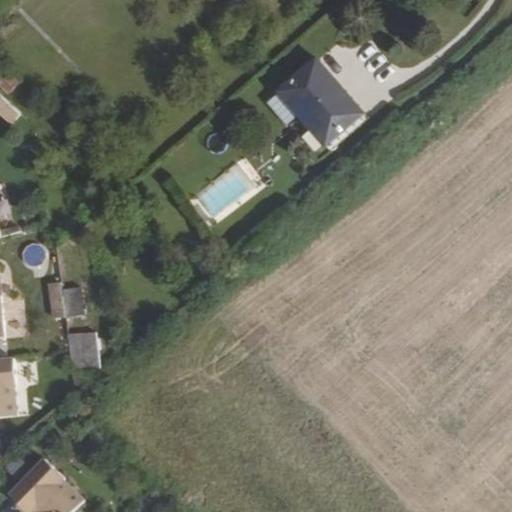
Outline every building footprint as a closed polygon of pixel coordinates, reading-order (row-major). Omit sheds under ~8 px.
[(363,116),(316,60),(275,94),(321,150),(363,116)] [(18,116),(1,99),(0,99),(0,116),(10,125),(18,116)] [(63,317),(59,283),(49,284),(52,318),(63,317)] [(83,289),(62,292),(66,318),(86,315),(83,289)] [(94,333),(68,336),(72,373),(98,370),(94,333)] [(15,387),(12,359),(0,360),(0,418),(15,417),(13,387),(15,387)] [(64,481),(44,462),(8,499),(21,511),(76,511),(84,504),(62,483),(64,481)]
